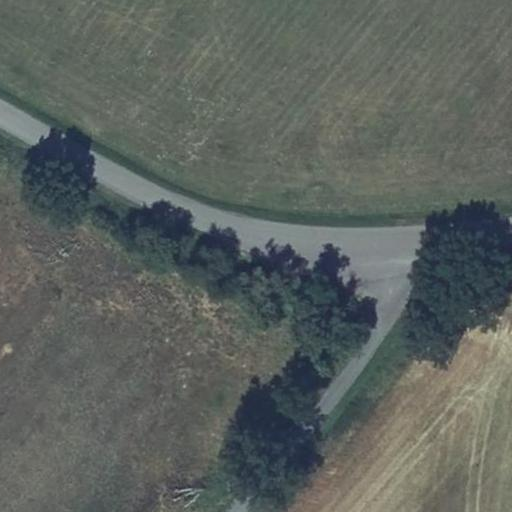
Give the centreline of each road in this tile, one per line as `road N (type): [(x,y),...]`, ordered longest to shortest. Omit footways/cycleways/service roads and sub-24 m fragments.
road 1 (unclassified): [(395,245),(302,242),(210,222),(0,116)]
road 2 (unclassified): [(235,511),(369,345),(393,285),(395,245)]
